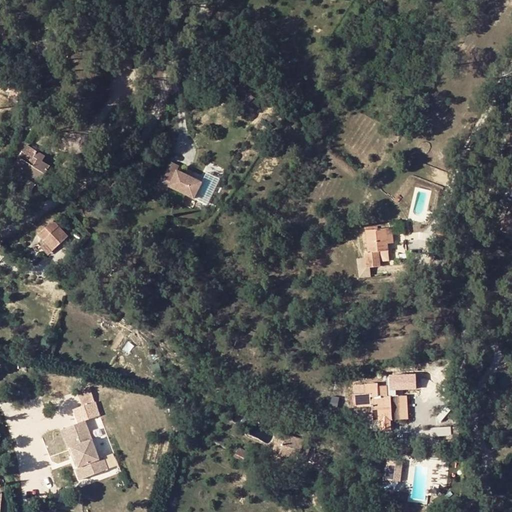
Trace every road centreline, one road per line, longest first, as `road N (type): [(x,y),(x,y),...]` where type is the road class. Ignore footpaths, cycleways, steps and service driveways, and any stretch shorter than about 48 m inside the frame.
road 1 (residential): [(464,511),(480,493),(475,422),(497,361),(475,288),(470,234),(504,139),(499,94),(511,62)]
road 2 (residential): [(208,0),(127,153),(0,234)]
